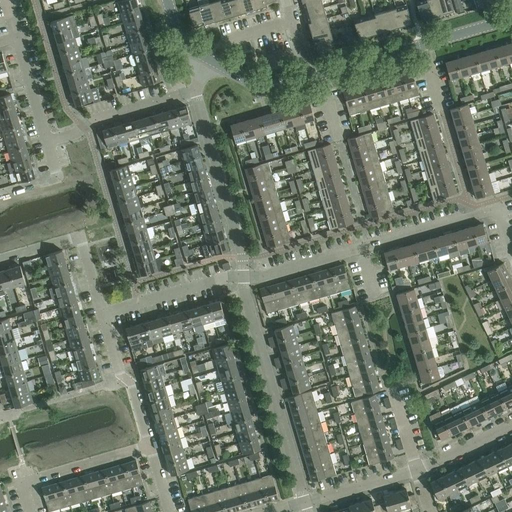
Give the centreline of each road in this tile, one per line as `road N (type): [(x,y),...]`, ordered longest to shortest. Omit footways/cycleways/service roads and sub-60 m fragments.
road 1 (residential): [(511,254),(491,211),(243,277)]
road 2 (residential): [(305,502),(243,277)]
road 3 (residential): [(243,277),(194,90)]
road 4 (residential): [(150,445),(22,482),(30,511)]
road 5 (residential): [(0,260),(79,238),(102,314)]
road 6 (residential): [(47,142),(88,121),(194,90)]
road 7 (residential): [(243,277),(102,314)]
road 8 (residential): [(125,379),(0,415)]
